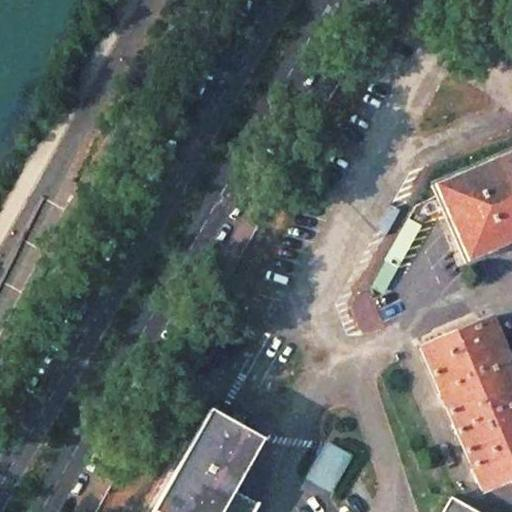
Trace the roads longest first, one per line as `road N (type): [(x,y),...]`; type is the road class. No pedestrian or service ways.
road 1 (primary): [(39,511),(332,0)]
road 2 (primary): [(275,0),(0,484)]
